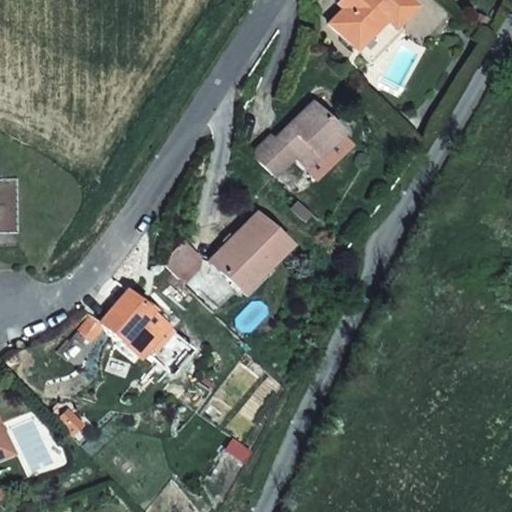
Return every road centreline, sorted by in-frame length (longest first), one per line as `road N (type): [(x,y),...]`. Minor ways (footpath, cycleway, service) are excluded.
road 1 (unclassified): [(511,4),(365,257),(260,511)]
road 2 (unclassified): [(272,0),(140,206),(72,292),(0,333)]
